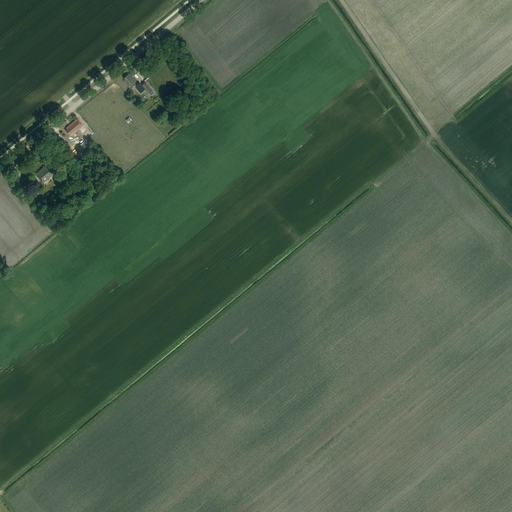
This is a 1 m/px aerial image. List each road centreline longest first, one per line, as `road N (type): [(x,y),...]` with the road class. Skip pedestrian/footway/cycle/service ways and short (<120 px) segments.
road 1 (track): [(511,224),(433,137),(339,0)]
road 2 (tertiary): [(0,167),(201,0)]
